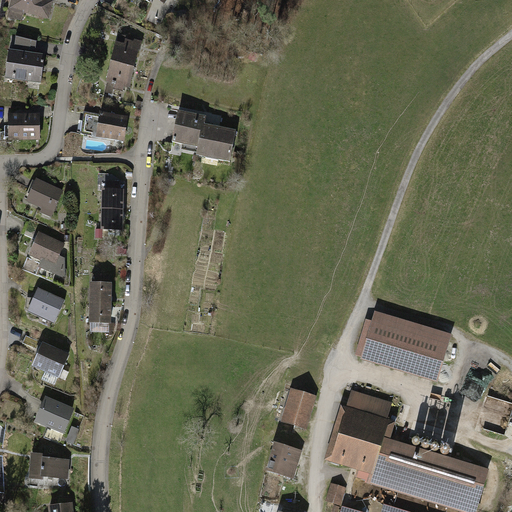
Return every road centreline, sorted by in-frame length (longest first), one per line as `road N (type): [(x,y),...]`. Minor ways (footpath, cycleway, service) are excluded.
road 1 (track): [(511,34),(455,90),(403,185),(338,370),(317,448),(315,494)]
road 2 (residential): [(103,511),(105,413),(132,324),(150,104)]
road 3 (residential): [(91,0),(71,44),(49,155),(0,161)]
road 4 (track): [(338,370),(412,394),(444,425),(511,449)]
road 5 (residential): [(0,357),(0,180)]
